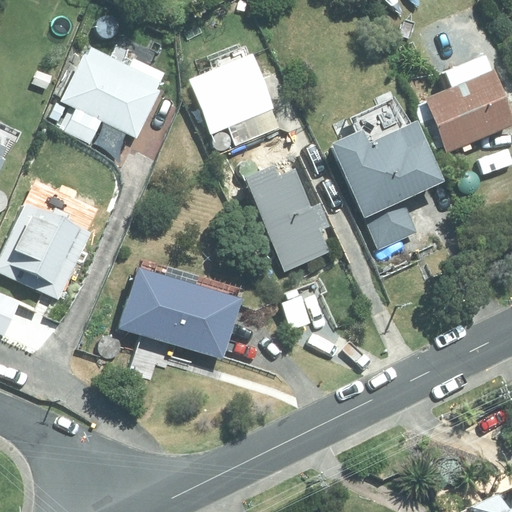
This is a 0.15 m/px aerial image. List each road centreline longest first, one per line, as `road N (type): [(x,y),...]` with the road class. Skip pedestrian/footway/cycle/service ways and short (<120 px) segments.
road 1 (residential): [(175,495),(511,328)]
road 2 (residential): [(175,495),(0,418)]
